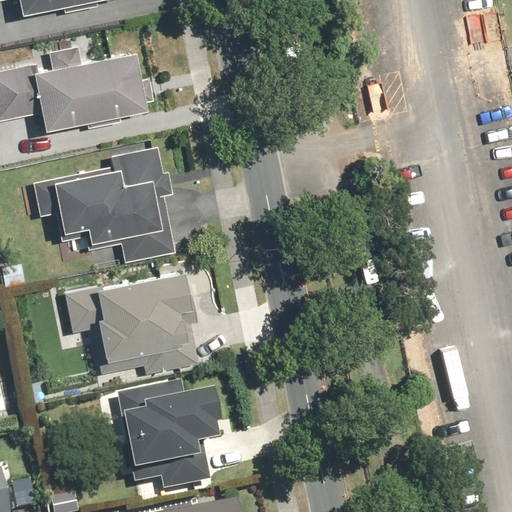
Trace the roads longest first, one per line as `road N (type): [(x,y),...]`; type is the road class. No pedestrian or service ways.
road 1 (residential): [(227,0),(332,511)]
road 2 (track): [(312,0),(409,511)]
